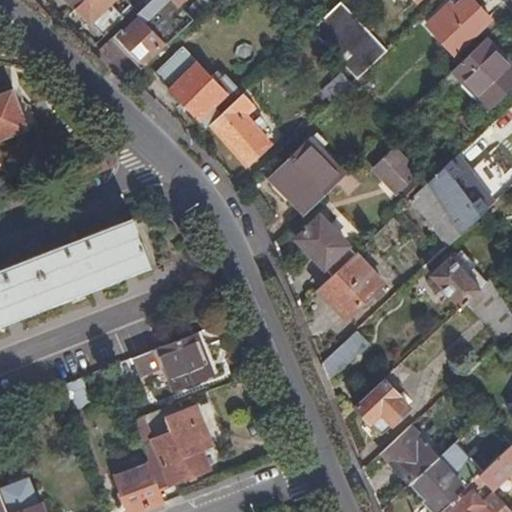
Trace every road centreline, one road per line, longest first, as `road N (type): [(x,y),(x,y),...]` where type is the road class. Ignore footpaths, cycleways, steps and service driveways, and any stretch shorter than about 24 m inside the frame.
road 1 (tertiary): [(165,155),(198,191),(240,263),(324,464)]
road 2 (residential): [(166,292),(0,357)]
road 3 (residential): [(0,222),(165,155)]
road 4 (tertiary): [(39,36),(165,155)]
road 5 (residential): [(202,511),(324,464)]
